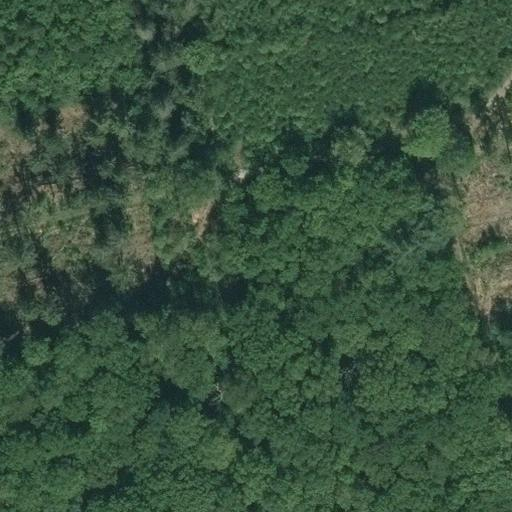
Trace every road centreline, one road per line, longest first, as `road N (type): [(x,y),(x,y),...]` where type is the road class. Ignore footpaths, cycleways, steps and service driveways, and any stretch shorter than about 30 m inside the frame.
road 1 (track): [(0,229),(436,132)]
road 2 (track): [(505,399),(436,132)]
road 3 (track): [(219,0),(200,184)]
